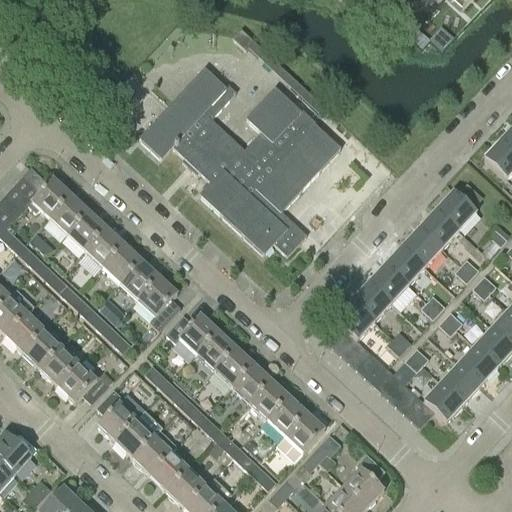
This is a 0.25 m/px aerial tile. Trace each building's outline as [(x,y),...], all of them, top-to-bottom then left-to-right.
[(367,0),(365,0),(361,5),(371,15),(376,8),(367,0)] [(474,0),(456,0),(466,9),(474,0)] [(453,43),(441,32),(429,46),(440,56),(453,43)] [(247,54),(256,62),(262,56),(239,35),(235,39),(230,44),(244,57),(247,54)] [(172,106),(145,136),(137,144),(159,164),(171,152),(183,163),(180,166),(187,172),(195,180),(198,178),(209,188),(197,200),(262,261),(272,250),(285,262),(298,248),(303,242),(279,218),(338,154),(273,93),(244,125),(259,138),(242,157),(208,126),(234,98),(226,91),(223,94),(202,74),(172,106)] [(294,86),(288,92),(318,119),(323,113),(294,86)] [(511,131),(499,146),(511,158),(511,131)] [(511,177),(511,158),(499,146),(482,165),(504,186),(511,177)] [(20,182),(39,198),(47,189),(29,173),(20,182)] [(39,198),(20,182),(12,191),(30,207),(39,198)] [(37,216),(48,226),(70,202),(51,185),(26,212),(34,219),(37,216)] [(468,211),(478,201),(465,189),(456,199),(468,211)] [(30,207),(12,191),(4,200),(22,216),(30,207)] [(451,198),(434,216),(457,237),(474,219),(451,198)] [(0,203),(0,212),(14,225),(22,216),(4,200),(0,203)] [(85,220),(87,218),(70,202),(48,226),(65,242),(85,220)] [(0,228),(5,234),(14,225),(0,212),(0,228)] [(440,255),(457,237),(434,216),(417,234),(440,255)] [(83,258),(105,234),(87,218),(85,220),(65,242),(83,258)] [(83,258),(100,274),(122,250),(105,234),(83,258)] [(417,234),(400,253),(423,274),(440,255),(417,234)] [(0,245),(6,252),(14,244),(4,235),(0,239),(0,245)] [(499,253),(505,246),(493,235),(487,242),(499,253)] [(15,260),(22,252),(14,244),(6,252),(15,260)] [(122,250),(100,274),(118,291),(139,268),(140,267),(122,250)] [(15,260),(24,268),(31,260),(22,252),(15,260)] [(406,292),(423,274),(400,253),(383,271),(406,292)] [(33,277),(40,269),(31,260),(24,268),(33,277)] [(459,273),(470,284),(477,277),(465,266),(459,273)] [(118,291),(136,307),(158,283),(140,267),(139,268),(118,291)] [(41,285),(49,277),(40,269),(33,277),(41,285)] [(367,289),(389,310),(406,292),(383,271),(367,289)] [(470,284),(459,273),(453,279),(465,290),(470,284)] [(50,293),(58,285),(49,277),(41,285),(50,293)] [(494,292),(483,282),(476,289),(488,300),(494,292)] [(175,299),(158,283),(136,307),(153,323),(148,328),(158,337),(180,314),(170,305),(175,299)] [(59,301),(66,293),(58,285),(50,293),(59,301)] [(373,328),(389,310),(367,289),(350,307),(373,328)] [(488,300),(476,289),(471,295),(483,306),(488,300)] [(66,293),(59,301),(68,309),(75,301),(66,293)] [(0,311),(9,303),(0,294),(0,311)] [(0,339),(3,342),(26,319),(33,312),(16,296),(9,303),(0,311),(0,339)] [(76,317),(84,310),(75,301),(68,309),(76,317)] [(443,313),(431,302),(425,309),(437,320),(443,313)] [(100,315),(116,327),(125,316),(108,304),(100,315)] [(333,326),(344,336),(353,344),(355,347),(373,328),(350,307),(333,326)] [(431,326),(437,320),(425,309),(419,315),(431,326)] [(85,326),(92,318),(84,310),(76,317),(85,326)] [(385,324),(398,336),(407,326),(395,314),(385,324)] [(511,322),(506,317),(489,335),(511,356),(511,355),(511,322)] [(94,334),(101,326),(92,318),(85,326),(94,334)] [(449,318),(442,326),(454,336),(460,329),(449,318)] [(21,359),(43,336),(26,319),(3,342),(21,359)] [(195,361),(217,338),(198,320),(190,329),(181,321),(164,340),(173,348),(176,344),(195,361)] [(103,342),(110,334),(101,326),(94,334),(103,342)] [(448,342),(454,336),(442,326),(437,332),(448,342)] [(112,350),(119,343),(110,334),(103,342),(112,350)] [(489,335),(472,353),(495,374),(511,356),(489,335)] [(21,359),(38,376),(60,353),(43,336),(21,359)] [(338,360),(353,344),(344,336),(329,352),(338,360)] [(212,378),(234,354),(217,338),(195,361),(212,378)] [(403,356),(410,349),(398,338),(391,345),(403,356)] [(119,343),(112,350),(120,359),(128,351),(119,343)] [(338,360),(346,368),(361,352),(355,347),(353,344),(338,360)] [(398,362),(403,356),(391,345),(386,351),(398,362)] [(354,376),(369,359),(361,352),(346,368),(354,376)] [(55,393),(77,370),(60,353),(38,376),(55,393)] [(472,353),(455,372),(478,392),(495,374),(472,353)] [(230,394),(252,370),(234,354),(212,378),(230,394)] [(408,362),(420,373),(427,366),(415,354),(408,362)] [(354,376),(362,383),(377,367),(369,359),(354,376)] [(420,373),(408,362),(403,367),(415,378),(420,373)] [(377,367),(362,383),(371,391),(386,375),(377,367)] [(77,370),(55,393),(72,410),(81,401),(89,409),(107,391),(91,376),(88,380),(77,370)] [(248,411),(270,387),(252,370),(230,394),(248,411)] [(404,390),(414,379),(403,370),(393,380),(404,390)] [(152,388),(154,386),(159,381),(150,372),(143,380),(152,388)] [(455,372),(439,390),(461,410),(478,392),(455,372)] [(376,396),(391,380),(388,377),(386,375),(371,391),(373,393),(376,396)] [(376,396),(385,404),(400,388),(391,380),(376,396)] [(159,381),(154,386),(152,388),(161,397),(168,389),(159,381)] [(265,427),(287,403),(270,387),(248,411),(265,427)] [(408,396),(400,388),(385,404),(393,412),(408,396)] [(161,397),(170,405),(177,398),(168,389),(161,397)] [(424,411),(432,419),(444,429),(461,410),(439,390),(421,408),(424,411)] [(113,448),(135,425),(142,418),(127,402),(123,406),(112,396),(95,415),(103,423),(95,431),(113,448)] [(416,403),(408,396),(393,412),(401,419),(416,403)] [(170,405),(179,413),(186,406),(177,398),(170,405)] [(287,403),(265,427),(283,443),(305,419),(287,403)] [(424,411),(421,408),(416,403),(401,419),(409,427),(424,411)] [(194,414),(186,406),(179,413),(187,421),(194,414)] [(432,419),(424,411),(409,427),(418,435),(432,419)] [(196,430),(203,423),(194,414),(187,421),(196,430)] [(144,416),(142,418),(135,425),(113,448),(130,465),(153,442),(161,433),(144,416)] [(305,419),(283,443),(300,460),(322,436),(305,419)] [(205,438),(210,432),(212,431),(203,423),(196,430),(205,438)] [(205,438),(213,446),(220,439),(212,431),(210,432),(205,438)] [(213,446),(222,454),(229,447),(220,439),(213,446)] [(0,444),(0,470),(14,483),(30,464),(4,440),(0,444)] [(308,461),(316,469),(317,468),(324,460),(327,463),(328,462),(339,451),(327,440),(308,461)] [(130,465),(148,482),(170,459),(153,442),(130,465)] [(249,458),(254,452),(247,446),(242,451),(249,458)] [(222,454),(231,463),(238,455),(229,447),(222,454)] [(231,463),(240,471),(247,464),(238,455),(231,463)] [(170,459),(148,482),(165,498),(187,475),(170,459)] [(324,460),(317,468),(326,477),(334,468),(328,462),(327,463),(324,460)] [(374,488),(384,478),(365,460),(354,472),(358,476),(342,493),(362,511),(367,511),(382,496),(374,488)] [(300,470),(308,478),(316,469),(308,461),(300,470)] [(249,479),(256,472),(247,464),(240,471),(249,479)] [(0,497),(14,483),(0,470),(0,497)] [(300,470),(292,479),(300,486),(302,488),(310,480),(308,478),(300,470)] [(249,479),(257,488),(264,480),(256,472),(249,479)] [(187,475),(165,498),(178,511),(185,511),(204,492),(187,475)] [(292,479),(275,497),(284,504),(300,486),(292,479)] [(273,489),(264,480),(257,488),(266,496),(273,489)] [(30,497),(39,506),(48,496),(39,487),(30,497)] [(219,511),(222,509),(204,492),(185,511),(219,511)] [(326,511),(362,511),(342,493),(326,511)] [(79,511),(80,511),(63,494),(45,511),(79,511)] [(33,511),(39,506),(30,497),(22,506),(28,511),(33,511)] [(274,511),(276,511),(284,504),(275,497),(268,505),(274,511)]
